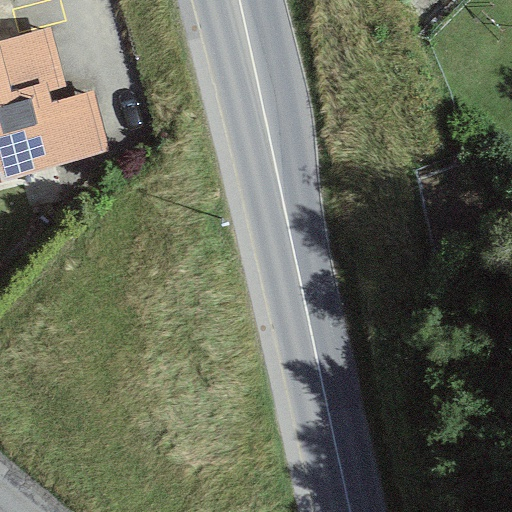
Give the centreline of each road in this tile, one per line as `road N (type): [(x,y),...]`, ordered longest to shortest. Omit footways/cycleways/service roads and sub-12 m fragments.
road 1 (secondary): [(230,0),(315,322),(352,511)]
road 2 (residential): [(96,0),(133,137)]
